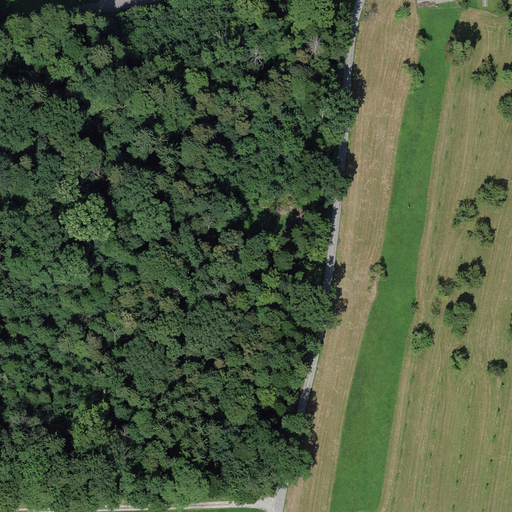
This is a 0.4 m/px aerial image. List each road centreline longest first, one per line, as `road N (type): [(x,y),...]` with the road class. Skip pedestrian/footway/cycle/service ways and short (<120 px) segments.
road 1 (track): [(361,0),(331,268),(278,511)]
road 2 (track): [(280,503),(34,511)]
road 3 (unclassified): [(127,0),(0,28)]
